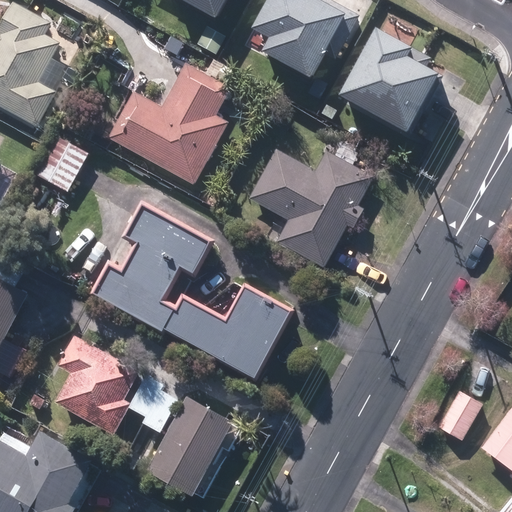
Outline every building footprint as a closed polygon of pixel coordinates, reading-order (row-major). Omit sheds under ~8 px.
[(167,0),(214,26),(228,0),(167,0)] [(270,45),(262,59),(309,86),(324,59),(334,65),(358,22),(318,0),(272,0),(253,35),(270,45)] [(0,110),(36,131),(55,97),(37,87),(59,48),(45,40),(51,28),(14,8),(0,32),(0,110)] [(375,38),(338,104),(404,142),(439,81),(425,73),(429,66),(411,55),(410,58),(375,38)] [(134,97),(109,142),(193,189),(228,127),(215,120),(230,93),(187,69),(162,112),(134,97)] [(51,133),(28,174),(68,196),(91,156),(51,133)] [(278,246),(323,271),(347,228),(353,232),(363,214),(357,210),(372,183),(326,157),(316,176),(277,154),(250,202),(290,224),(278,246)] [(109,271),(93,299),(162,338),(164,334),(254,385),(291,320),(243,293),(224,328),(181,304),(175,315),(161,308),(180,275),(191,281),(209,250),(142,212),(125,242),(137,249),(121,278),(109,271)] [(0,350),(27,300),(0,284),(0,350)] [(139,378),(75,341),(58,370),(72,378),(56,406),(112,439),(129,409),(123,405),(139,378)] [(482,406),(458,393),(438,428),(462,441),(482,406)] [(232,427),(187,402),(147,475),(192,500),(232,427)] [(511,408),(480,450),(511,474),(511,408)] [(0,448),(0,511),(69,511),(66,510),(92,468),(41,438),(27,463),(0,448)] [(450,469),(437,484),(469,511),(479,511),(488,502),(450,469)] [(511,511),(511,502),(510,501),(500,511),(511,511)]
